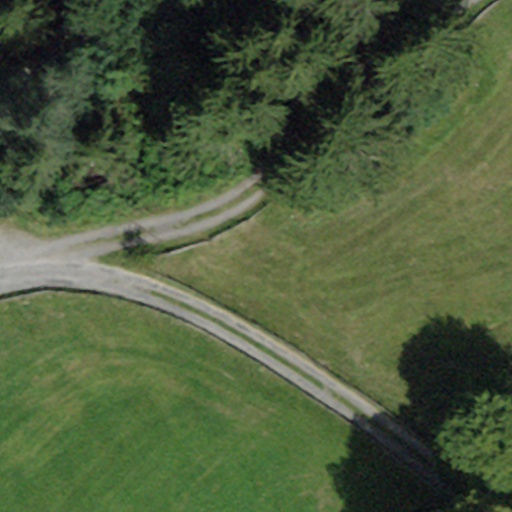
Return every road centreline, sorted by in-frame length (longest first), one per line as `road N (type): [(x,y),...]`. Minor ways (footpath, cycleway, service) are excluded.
road 1 (track): [(493,511),(340,393),(196,305),(63,266),(0,276)]
road 2 (track): [(63,266),(69,250),(232,207),(467,0)]
road 3 (track): [(0,85),(60,63),(144,12),(150,0)]
